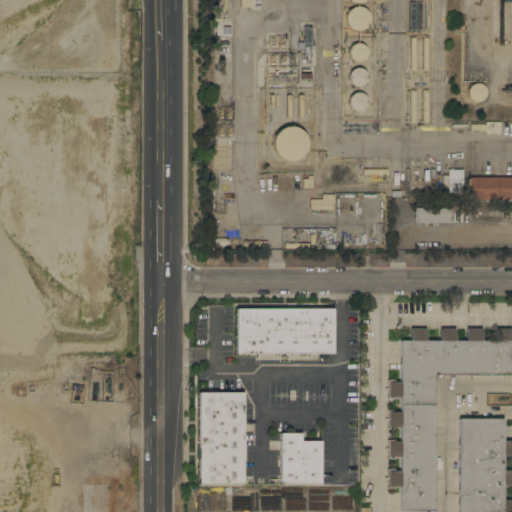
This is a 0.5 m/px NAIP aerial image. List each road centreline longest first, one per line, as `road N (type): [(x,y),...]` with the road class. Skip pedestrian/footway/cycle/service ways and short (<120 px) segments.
road 1 (residential): [(164,282),(511,281)]
road 2 (tertiary): [(164,282),(162,511)]
road 3 (tertiary): [(162,56),(163,189)]
